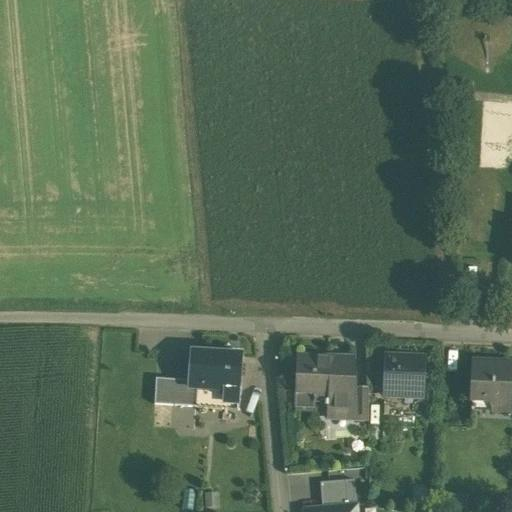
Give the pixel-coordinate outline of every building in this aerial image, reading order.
[(213,351),(208,355),(190,354),(187,383),(187,388),(206,389),(206,390),(224,391),(223,403),(239,404),(242,358),(231,357),(227,352),(213,351)] [(353,360),(296,358),(294,410),(315,411),(315,404),(325,404),(325,408),(327,408),(327,419),(355,417),(356,417),(354,392),(353,360)] [(424,360),(386,359),(384,397),(422,398),(424,360)] [(511,364),(473,362),(471,413),(508,414),(509,414),(511,384),(511,364)] [(187,388),(187,383),(155,381),(154,406),(222,410),(223,403),(224,391),(206,390),(206,389),(187,388)] [(368,392),(354,392),(356,417),(355,417),(356,422),(368,423),(368,392)] [(321,485),(323,511),(357,509),(354,482),(321,485)]
